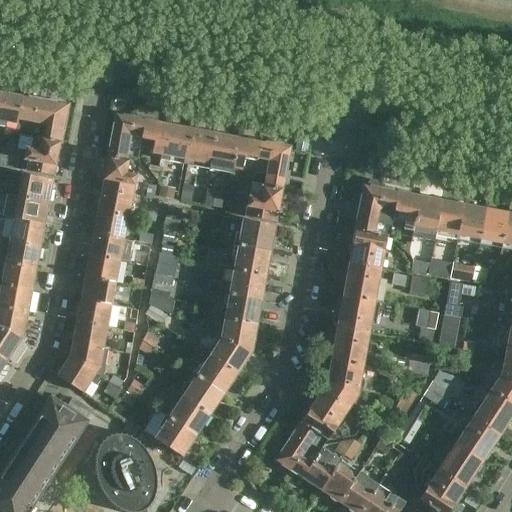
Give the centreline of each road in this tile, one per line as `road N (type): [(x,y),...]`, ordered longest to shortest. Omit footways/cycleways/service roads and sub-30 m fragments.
road 1 (residential): [(105,38),(46,352),(0,423)]
road 2 (residential): [(335,131),(284,369),(212,490)]
road 3 (residential): [(511,152),(408,132),(335,131)]
road 4 (secondary): [(356,93),(511,121)]
road 5 (secondary): [(511,99),(358,78)]
road 6 (secondary): [(358,78),(245,57),(223,61)]
road 7 (secondary): [(223,61),(356,93)]
road 8 (secondary): [(105,38),(223,61)]
